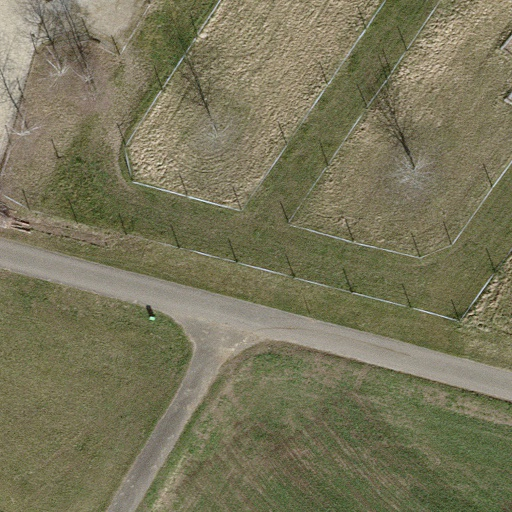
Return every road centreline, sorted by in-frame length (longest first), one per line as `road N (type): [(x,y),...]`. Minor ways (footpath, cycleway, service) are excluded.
road 1 (track): [(511,391),(0,256)]
road 2 (track): [(123,511),(236,319)]
